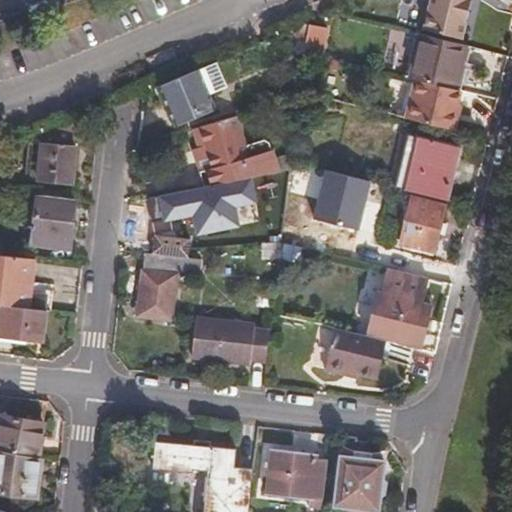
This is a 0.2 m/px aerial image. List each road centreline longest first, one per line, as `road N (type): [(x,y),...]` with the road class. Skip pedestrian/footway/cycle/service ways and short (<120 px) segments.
road 1 (residential): [(88,386),(437,431)]
road 2 (residential): [(437,431),(511,148)]
road 3 (unclassified): [(111,144),(88,386)]
road 4 (unclassified): [(88,386),(72,511)]
